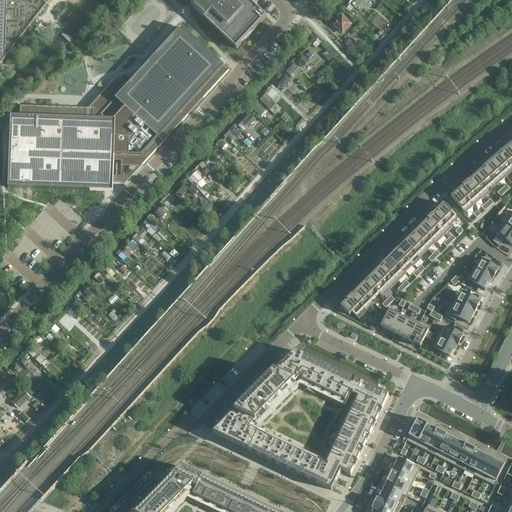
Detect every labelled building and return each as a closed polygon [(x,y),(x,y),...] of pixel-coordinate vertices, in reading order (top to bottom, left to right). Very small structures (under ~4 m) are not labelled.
[(0,0),(0,66),(38,17),(51,0),(0,0)] [(193,8),(236,49),(266,17),(259,10),(248,0),(247,0),(200,0),(198,3),(195,6),(193,8)] [(334,25),(342,34),(351,25),(342,17),(334,25)] [(95,109),(108,110),(107,121),(115,121),(115,122),(113,162),(122,162),(125,162),(128,162),(131,165),(142,166),(229,71),(223,66),(220,63),(217,61),(195,40),(195,41),(192,38),(189,35),(181,28),(177,33),(176,33),(144,69),(132,82),(125,76),(118,84),(99,105),(95,109)] [(345,44),(349,49),(356,43),(352,38),(345,44)] [(317,42),(313,45),(315,49),(321,43),(317,39),(315,40),(317,42)] [(309,62),(303,55),(300,58),(300,57),(297,60),(298,61),(304,67),(309,62)] [(293,63),(284,72),(292,80),(299,73),(296,71),(298,69),(293,63)] [(280,80),(273,86),(277,90),(284,83),(280,80)] [(279,96),(272,88),(260,100),(268,108),(279,96)] [(305,92),(300,88),(294,93),(299,98),(305,92)] [(259,103),(252,110),(261,119),(268,112),(259,103)] [(11,117),(11,119),(12,119),(12,122),(11,130),(14,130),(14,137),(14,144),(13,151),(11,151),(10,173),(10,179),(9,179),(8,188),(18,189),(21,189),(23,189),(27,189),(29,189),(32,189),(45,189),(105,192),(105,190),(108,190),(112,190),(112,184),(113,162),(115,122),(115,121),(107,121),(108,110),(95,109),(73,109),(51,108),(36,107),(30,107),(29,107),(23,107),(21,107),(20,106),(20,117),(11,117)] [(285,114),(281,119),(285,123),(289,119),(285,114)] [(245,125),(248,128),(256,120),(251,115),(246,121),(244,119),(241,123),(244,126),(245,125)] [(9,151),(9,179),(10,179),(10,173),(11,151),(13,151),(14,144),(14,137),(14,130),(11,130),(12,122),(12,119),(11,119),(11,130),(6,130),(6,140),(6,151),(9,151)] [(242,133),(237,128),(233,132),(238,137),(242,133)] [(252,142),(248,138),(244,142),(248,146),(252,142)] [(223,140),(218,146),(221,149),(227,143),(223,140)] [(511,151),(509,147),(500,154),(511,168),(511,151)] [(221,154),(216,149),(212,153),(217,157),(221,154)] [(511,172),(511,168),(500,154),(492,161),(506,178),(511,172)] [(506,178),(492,161),(484,169),(498,185),(506,178)] [(121,165),(122,162),(113,162),(112,184),(121,185),(121,182),(121,172),(121,165)] [(142,166),(131,165),(128,162),(125,162),(122,162),(121,165),(121,172),(121,182),(121,185),(124,185),(142,166)] [(498,185),(484,169),(475,176),(490,192),(498,185)] [(203,179),(195,172),(189,178),(197,185),(203,179)] [(215,182),(209,176),(205,180),(211,186),(215,182)] [(490,192),(475,176),(467,183),(482,199),(481,200),(482,201),(482,200),(491,193),(490,192)] [(482,199),(467,183),(459,190),(473,207),(481,200),(482,199)] [(197,190),(192,185),(188,190),(193,194),(197,190)] [(242,190),(239,187),(234,192),(238,195),(242,190)] [(473,207),(459,190),(451,198),(465,214),(473,207)] [(173,199),(170,196),(163,203),(166,206),(173,199)] [(184,209),(175,199),(167,207),(177,216),(184,209)] [(443,205),(435,212),(450,227),(458,219),(443,205)] [(165,214),(158,207),(153,212),(160,219),(165,214)] [(187,208),(177,219),(180,222),(191,211),(187,208)] [(450,227),(435,212),(428,220),(444,236),(452,229),(452,228),(450,227)] [(157,222),(151,216),(147,220),(154,226),(157,222)] [(444,236),(428,220),(420,228),(435,243),(435,244),(436,244),(444,236)] [(511,245),(511,230),(504,225),(505,225),(504,224),(494,237),(502,243),(504,240),(511,245)] [(143,229),(151,235),(154,232),(146,225),(143,229)] [(435,243),(420,228),(412,235),(428,251),(435,244),(435,243)] [(146,244),(135,234),(132,237),(142,247),(146,244)] [(164,242),(156,234),(152,238),(161,245),(164,242)] [(421,258),(428,251),(412,235),(405,243),(420,258),(421,258)] [(133,241),(128,246),(134,252),(136,250),(139,247),(133,241)] [(420,258),(405,243),(397,251),(412,266),(412,267),(413,267),(421,259),(421,258),(420,258)] [(412,266),(397,251),(390,258),(405,274),(405,273),(412,267),(412,266)] [(122,253),(118,257),(123,261),(123,262),(127,258),(122,253)] [(484,257),(476,271),(492,280),(498,270),(488,264),(490,261),(484,257)] [(405,274),(390,258),(382,266),(398,282),(406,275),(406,274),(405,273),(405,274)] [(398,282),(382,266),(374,274),(390,290),(398,282)] [(486,291),(492,280),(476,271),(473,269),(467,280),(486,291)] [(390,290),(374,274),(366,281),(379,294),(382,298),(383,298),(390,290)] [(105,281),(100,275),(95,280),(101,286),(105,281)] [(372,301),(379,294),(366,281),(359,289),(372,302),(372,301)] [(91,294),(86,289),(82,294),(87,299),(91,294)] [(375,304),(372,301),(372,302),(359,289),(351,296),(367,312),(374,304),(375,304)] [(462,293),(456,303),(456,304),(474,313),(480,303),(462,293)] [(367,312),(351,296),(341,307),(349,316),(352,313),(359,320),(367,312)] [(469,324),(474,313),(456,304),(456,303),(452,301),(452,302),(444,316),(455,322),(457,318),(469,324)] [(70,307),(64,313),(72,319),(77,313),(70,307)] [(399,317),(400,317),(401,315),(400,314),(390,309),(387,315),(381,328),(391,333),(399,317)] [(118,318),(113,313),(109,317),(115,322),(118,318)] [(409,321),(408,321),(400,317),(399,317),(391,333),(400,338),(409,321)] [(420,323),(410,318),(408,321),(409,321),(400,338),(410,343),(420,323)] [(67,322),(63,326),(70,333),(74,329),(67,322)] [(420,322),(420,323),(410,343),(420,348),(425,338),(428,332),(431,327),(420,322)] [(55,326),(50,331),(55,336),(59,330),(55,326)] [(462,337),(442,326),(437,337),(436,337),(437,338),(438,337),(457,347),(462,337)] [(253,331),(247,337),(255,345),(261,339),(253,331)] [(452,358),(457,347),(438,337),(437,338),(432,348),(452,358)] [(351,392),(356,395),(361,384),(362,383),(298,353),(295,352),(279,368),(301,378),(303,379),(302,382),(346,402),(351,392)] [(46,360),(41,355),(36,360),(41,365),(46,360)] [(23,372),(16,366),(12,371),(18,377),(23,372)] [(301,378),(279,368),(275,372),(273,374),(272,375),(269,378),(268,380),(266,381),(262,386),(254,394),(252,396),(234,414),(228,419),(250,430),(301,378)] [(365,386),(361,384),(356,395),(359,397),(365,386)] [(365,385),(365,386),(359,397),(327,466),(250,430),(228,419),(223,425),(219,429),(217,430),(213,434),(244,449),(332,491),(334,486),(336,481),(339,476),(341,471),(351,476),(351,475),(352,474),(353,470),(354,468),(351,466),(354,461),(357,462),(358,461),(358,460),(359,457),(361,455),(357,453),(360,448),(363,449),(364,448),(364,447),(366,444),(367,442),(364,440),(366,435),(369,436),(370,435),(371,434),(372,431),(373,429),(370,427),(372,422),(376,423),(378,419),(379,416),(376,414),(379,409),(382,410),(389,396),(379,392),(365,385)] [(23,391),(30,399),(34,395),(25,387),(22,390),(23,391)] [(12,402),(13,404),(18,410),(30,399),(23,391),(12,402)] [(41,405),(35,410),(37,412),(44,407),(41,404),(41,405)] [(179,428),(193,413),(186,406),(172,420),(179,428)] [(31,419),(24,412),(20,416),(27,423),(31,419)] [(417,447),(428,425),(418,420),(412,431),(406,442),(417,447)] [(426,452),(437,430),(428,425),(417,447),(426,452)] [(436,457),(447,435),(437,430),(426,452),(436,457)] [(445,462),(456,440),(447,435),(436,457),(445,462)] [(455,467),(466,445),(456,440),(445,462),(455,467)] [(464,471),(476,450),(466,445),(455,467),(464,471)] [(474,476),(485,455),(476,450),(464,471),(474,476)] [(483,481),(495,460),(485,455),(474,476),(483,481)] [(420,470),(398,459),(394,469),(416,479),(420,470)] [(496,482),(505,465),(495,460),(483,481),(494,487),(496,482)] [(188,495),(194,489),(200,477),(181,467),(164,484),(188,495)] [(411,488),(416,479),(394,469),(389,478),(411,488)] [(223,487),(200,477),(194,489),(198,491),(194,498),(223,511),(274,511),(263,507),(241,496),(223,487)] [(407,498),(411,488),(389,478),(385,487),(407,498)] [(171,511),(188,495),(164,484),(158,490),(154,494),(136,511),(171,511)] [(402,507),(407,498),(385,487),(380,496),(402,507)] [(399,511),(402,507),(380,496),(378,500),(377,499),(374,504),(389,511),(399,511)]
